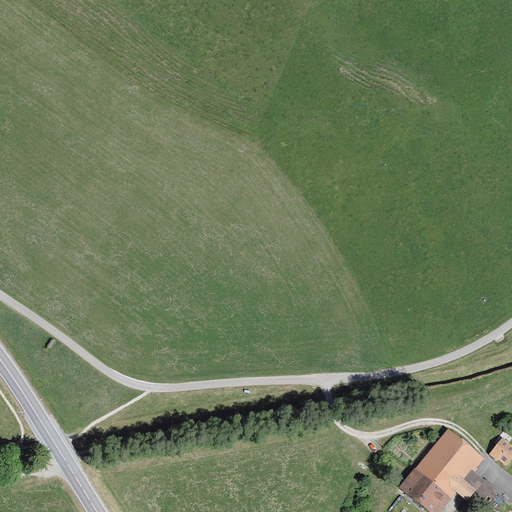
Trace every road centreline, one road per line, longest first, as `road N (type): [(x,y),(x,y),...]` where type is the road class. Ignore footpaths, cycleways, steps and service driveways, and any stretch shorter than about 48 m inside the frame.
road 1 (unclassified): [(0,295),(117,377),(156,387),(369,377),(452,357),(511,324)]
road 2 (secondary): [(97,511),(0,361)]
